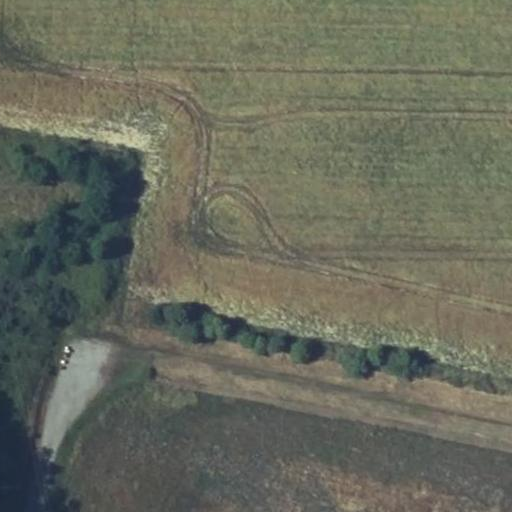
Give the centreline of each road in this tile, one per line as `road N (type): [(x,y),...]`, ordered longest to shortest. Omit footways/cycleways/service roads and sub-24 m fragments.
road 1 (track): [(75,354),(133,349),(511,424)]
road 2 (unclassified): [(75,354),(32,511)]
